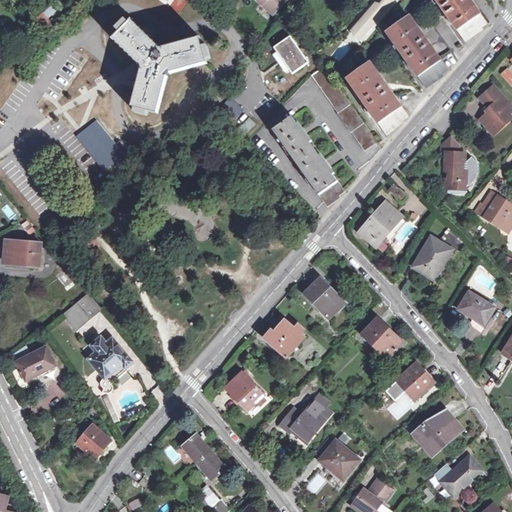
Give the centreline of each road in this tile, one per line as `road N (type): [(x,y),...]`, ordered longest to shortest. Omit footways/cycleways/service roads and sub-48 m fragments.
road 1 (residential): [(333,223),(474,395),(511,460)]
road 2 (residential): [(333,223),(511,19)]
road 3 (residential): [(190,388),(333,223)]
road 4 (residential): [(291,511),(190,388)]
road 5 (residential): [(92,511),(190,388)]
